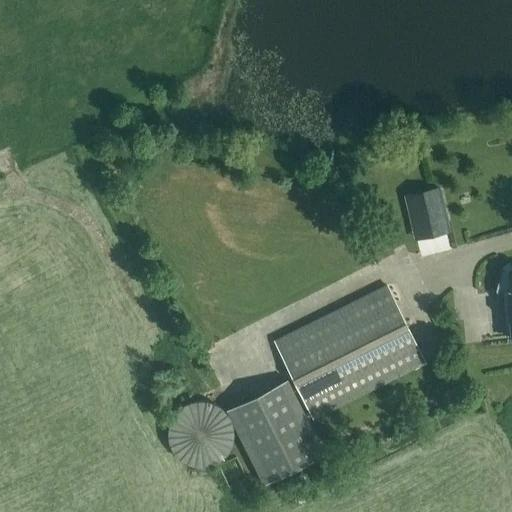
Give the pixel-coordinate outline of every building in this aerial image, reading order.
[(438,187),(406,195),(413,223),(416,238),(448,230),(448,227),(447,223),(438,187)] [(424,362),(385,284),(274,340),(313,417),(424,362)] [(270,383),(280,380),(275,364),(265,367),(270,383)] [(324,453),(286,379),(226,409),(264,484),(324,453)] [(205,400),(197,399),(188,402),(181,405),(175,411),(170,419),(168,427),(167,435),(169,444),(173,453),(179,459),(187,463),(195,465),(204,466),(212,464),(219,459),(226,454),(230,446),(233,437),(233,429),(231,420),(227,413),(221,407),(213,402),(205,400)]
